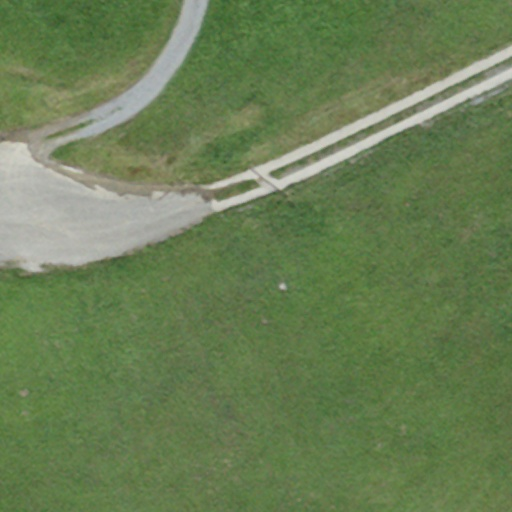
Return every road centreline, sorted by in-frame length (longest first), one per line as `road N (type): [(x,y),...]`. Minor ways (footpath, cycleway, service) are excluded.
road 1 (track): [(511,68),(239,205),(92,243),(0,214)]
road 2 (track): [(0,205),(72,136),(140,102),(193,52),(205,0)]
